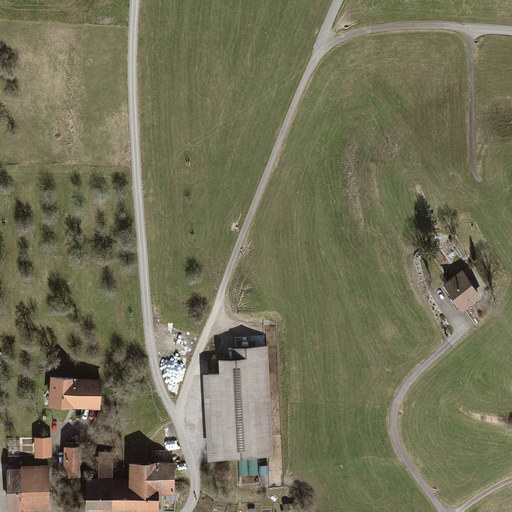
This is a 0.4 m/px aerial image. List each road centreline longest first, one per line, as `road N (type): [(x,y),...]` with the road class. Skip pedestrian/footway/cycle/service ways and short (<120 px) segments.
road 1 (track): [(186,511),(195,487),(178,426),(183,393),(324,48),(391,27),(466,32),(473,167),(481,183)]
road 2 (track): [(135,0),(131,59),(149,334),(154,370),(178,414)]
